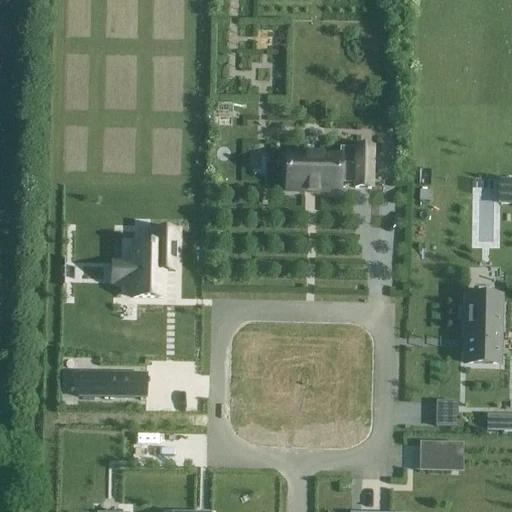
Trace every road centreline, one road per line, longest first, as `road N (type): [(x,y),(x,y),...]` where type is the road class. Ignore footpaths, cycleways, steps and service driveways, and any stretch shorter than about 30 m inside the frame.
road 1 (residential): [(297,462),(380,463),(382,312),(221,310)]
road 2 (residential): [(221,310),(218,461),(297,462)]
road 3 (track): [(46,419),(219,423)]
